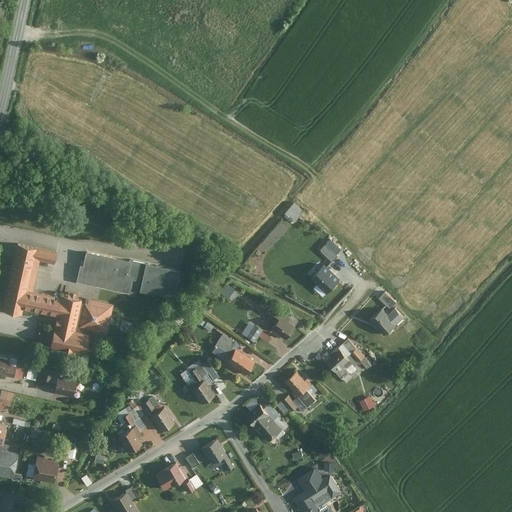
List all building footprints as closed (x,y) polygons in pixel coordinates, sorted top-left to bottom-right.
[(294,221),(304,209),(294,202),(284,213),(294,221)] [(57,253),(16,244),(2,310),(20,314),(21,310),(57,317),(50,347),(85,354),(89,333),(107,337),(115,304),(99,300),(89,298),(87,303),(81,302),(81,300),(65,297),(65,300),(31,292),(38,260),(54,264),(57,253)] [(337,256),(325,246),(321,251),(333,261),(337,256)] [(79,264),(75,283),(101,289),(130,295),(134,276),(128,275),(131,262),(86,253),(83,265),(79,264)] [(340,278),(326,263),(311,278),(326,292),(340,278)] [(222,292),(234,300),(240,291),(227,283),(222,292)] [(394,303),(386,293),(382,296),(390,306),(394,303)] [(388,315),(382,308),(370,318),(383,334),(404,316),(396,308),(388,315)] [(296,326),(281,316),(276,323),(264,315),(259,322),(286,340),(296,326)] [(262,330),(255,324),(247,336),(254,341),(262,330)] [(234,343),(223,335),(216,344),(227,352),(234,343)] [(370,359),(348,337),(337,348),(340,350),(351,362),(359,370),(370,359)] [(245,374),(254,361),(235,349),(227,362),(245,374)] [(340,350),(327,362),(341,378),(348,371),(345,367),(351,362),(340,350)] [(215,372),(210,364),(204,368),(207,372),(209,376),(215,372)] [(204,368),(201,365),(193,371),(198,378),(207,372),(204,368)] [(15,379),(17,368),(6,366),(5,374),(4,377),(15,379)] [(29,368),(28,377),(37,378),(39,370),(29,368)] [(54,371),(48,370),(46,380),(52,381),(54,371)] [(310,384),(297,370),(284,381),(297,396),(310,384)] [(73,395),(76,379),(58,375),(54,391),(73,395)] [(204,379),(192,387),(202,403),(215,395),(204,379)] [(308,407),(320,395),(310,384),(297,396),(308,407)] [(0,404),(12,407),(14,393),(1,390),(0,398),(0,404)] [(139,404),(145,412),(158,403),(153,395),(139,404)] [(297,407),(288,395),(278,403),(285,411),(290,407),(293,410),(297,407)] [(371,395),(361,399),(365,410),(375,405),(371,395)] [(123,414),(129,422),(145,412),(139,404),(123,414)] [(271,416),(261,404),(246,416),(268,441),(282,429),(271,416)] [(164,409),(151,417),(161,431),(173,422),(164,409)] [(290,426),(277,411),(271,416),(282,429),(284,431),(290,426)] [(136,424),(115,436),(126,454),(141,446),(137,438),(142,435),(136,424)] [(227,455),(218,439),(202,448),(211,464),(222,457),(227,455)] [(67,440),(63,454),(75,458),(79,443),(67,440)] [(20,446),(0,442),(0,445),(0,475),(14,478),(20,446)] [(294,459),(304,458),(302,450),(293,452),(294,459)] [(200,464),(194,453),(187,458),(193,468),(200,464)] [(228,469),(233,467),(227,455),(222,457),(228,469)] [(60,462),(37,456),(31,479),(54,484),(60,462)] [(335,468),(335,461),(326,462),(327,469),(335,468)] [(186,477),(177,463),(156,475),(165,489),(186,477)] [(333,511),(327,502),(344,492),(331,470),(323,475),(318,467),(299,478),(307,492),(296,498),(304,511),(333,511)] [(200,485),(195,476),(184,483),(190,491),(200,485)] [(139,496),(133,487),(126,491),(132,500),(139,496)] [(126,491),(110,501),(117,511),(138,511),(132,500),(126,491)]
